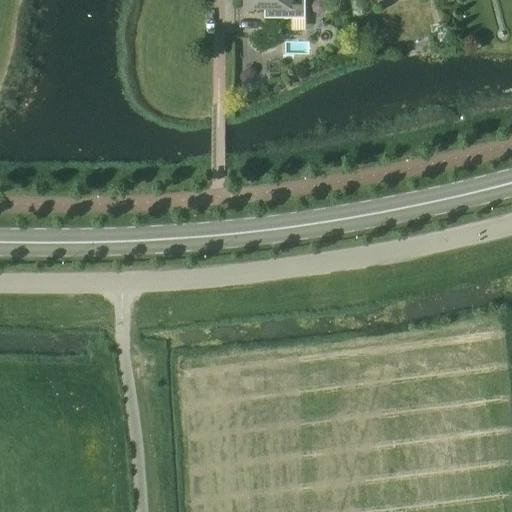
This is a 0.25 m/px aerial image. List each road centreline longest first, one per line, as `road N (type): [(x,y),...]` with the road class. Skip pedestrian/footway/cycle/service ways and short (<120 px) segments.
road 1 (secondary): [(0,245),(222,241),(417,211),(511,185)]
road 2 (unclassified): [(0,282),(222,276),(350,259),(511,223)]
